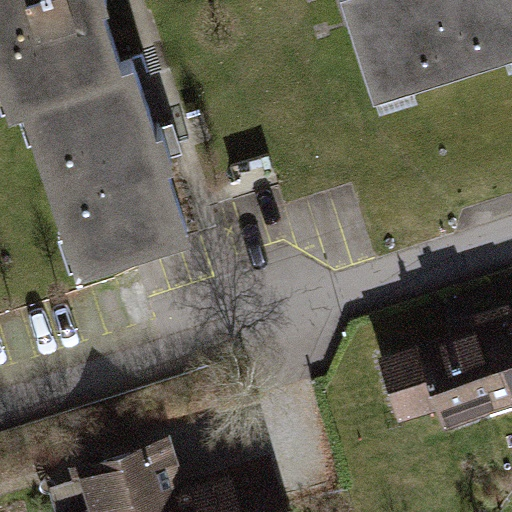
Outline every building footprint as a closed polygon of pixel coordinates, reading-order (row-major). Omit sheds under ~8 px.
[(0,0),(0,111),(14,107),(101,80),(77,0),(0,0)] [(511,0),(340,0),(334,2),(367,106),(511,60),(511,0)] [(69,276),(175,240),(148,160),(118,74),(101,80),(14,107),(69,276)] [(511,323),(378,364),(404,447),(511,413),(511,323)] [(82,511),(277,511),(262,462),(186,485),(169,430),(67,462),(82,511)]
